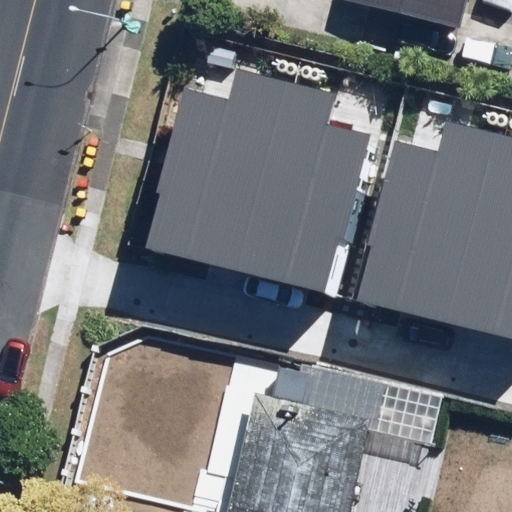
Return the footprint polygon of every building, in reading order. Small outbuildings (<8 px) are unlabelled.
[(511,0),(347,0),(347,2),(466,34),(475,1),(511,11),(511,0)] [(162,258),(345,304),(386,142),(344,131),(352,99),(244,73),(236,105),(203,97),(162,258)] [(410,149),(370,310),(511,345),(511,142),(459,129),(452,160),(410,149)] [(448,396),(309,361),(297,406),(436,441),(448,396)] [(355,511),(366,451),(250,429),(234,511),(355,511)]
